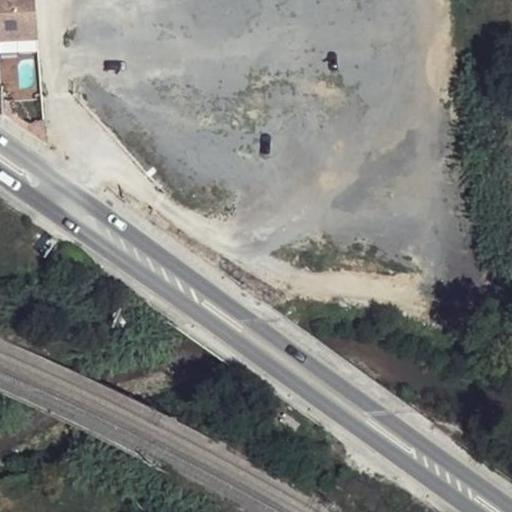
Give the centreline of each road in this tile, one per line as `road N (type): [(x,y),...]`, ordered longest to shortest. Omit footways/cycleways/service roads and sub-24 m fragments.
road 1 (tertiary): [(511,502),(0,142)]
road 2 (tertiary): [(0,173),(478,511)]
